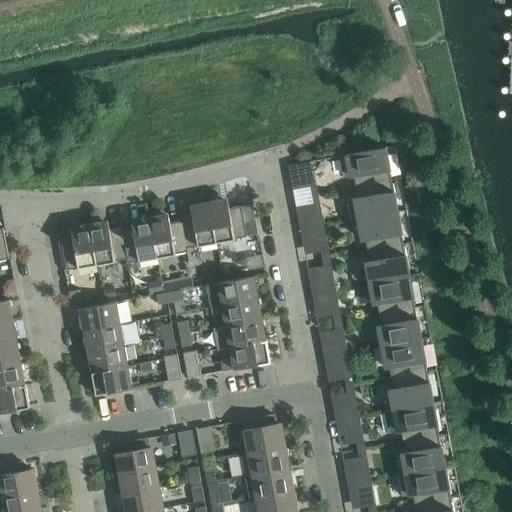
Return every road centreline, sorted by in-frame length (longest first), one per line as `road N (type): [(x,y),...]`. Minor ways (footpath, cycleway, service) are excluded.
road 1 (residential): [(67,437),(317,391)]
road 2 (residential): [(25,202),(145,193),(272,162)]
road 3 (residential): [(67,437),(25,202)]
road 4 (residential): [(317,391),(272,162)]
road 5 (residential): [(340,511),(317,391)]
